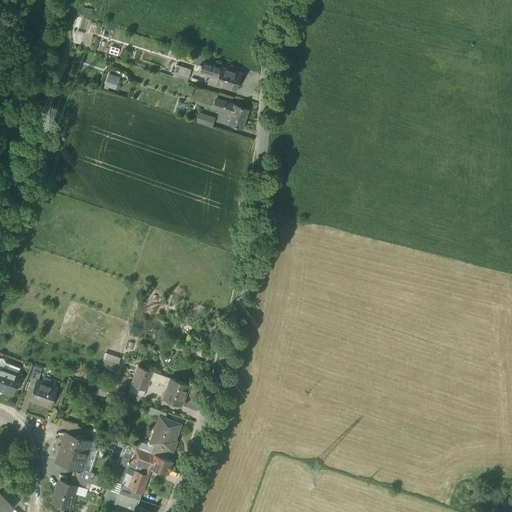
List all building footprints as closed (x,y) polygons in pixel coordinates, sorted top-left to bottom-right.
[(112,46),(111,54),(119,56),(120,48),(112,46)] [(194,66),(201,68),(203,62),(205,56),(197,53),(194,66)] [(216,83),(236,90),(238,82),(239,82),(242,73),(221,67),(221,68),(203,62),(201,68),(200,71),(218,76),(216,83)] [(176,77),(190,82),(193,72),(179,68),(176,77)] [(105,86),(118,90),(121,76),(108,73),(105,86)] [(185,95),(190,97),(194,88),(188,86),(185,95)] [(248,109),(226,102),(216,99),(214,108),(223,111),(232,114),(229,124),(242,128),(248,109)] [(197,122),(212,127),(215,118),(200,113),(197,122)] [(1,358),(0,361),(0,367),(6,370),(6,371),(18,375),(19,374),(18,374),(20,368),(6,363),(3,359),(1,358)] [(102,366),(117,371),(120,364),(104,358),(102,366)] [(129,392),(143,397),(146,390),(149,380),(153,371),(141,367),(138,365),(131,384),(129,392)] [(16,382),(18,375),(6,371),(6,370),(0,367),(0,388),(14,393),(18,382),(16,382)] [(30,382),(36,385),(37,381),(38,381),(39,377),(41,372),(34,370),(30,382)] [(149,380),(168,387),(171,377),(169,377),(153,371),(149,380)] [(164,398),(181,405),(186,391),(187,392),(189,384),(171,377),(168,387),(164,398)] [(31,400),(50,407),(57,388),(38,381),(37,381),(36,385),(33,391),(34,391),(31,400)] [(160,416),(165,418),(167,412),(150,406),(147,413),(157,417),(158,416),(160,417),(160,416)] [(160,426),(154,443),(171,449),(173,449),(176,440),(175,439),(180,423),(165,418),(160,416),(160,417),(157,425),(160,426)] [(74,467),(81,470),(82,469),(91,441),(66,433),(56,462),(74,467)] [(167,458),(171,449),(154,443),(150,452),(156,454),(167,458)] [(151,469),(152,466),(151,465),(156,454),(150,452),(135,446),(131,459),(136,461),(135,463),(151,469)] [(167,458),(156,454),(151,465),(152,466),(168,471),(171,464),(172,460),(167,458)] [(128,466),(133,468),(135,463),(136,461),(131,459),(123,456),(121,463),(128,466)] [(151,469),(135,463),(133,468),(135,469),(149,475),(151,469)] [(133,468),(128,466),(126,472),(133,474),(135,469),(133,468)] [(74,467),(71,477),(69,483),(77,486),(78,487),(88,490),(91,483),(94,473),(82,469),(81,470),(74,467)] [(121,484),(142,492),(149,475),(135,469),(133,474),(126,472),(121,484)] [(59,483),(60,480),(58,480),(51,502),(53,503),(59,483)] [(62,504),(68,506),(70,498),(72,499),(77,486),(69,483),(65,482),(64,485),(59,483),(53,503),(62,505),(62,504)] [(88,490),(103,495),(105,488),(97,485),(91,483),(88,490)] [(123,487),(120,493),(140,499),(142,492),(121,484),(120,486),(121,487),(123,487)] [(77,486),(72,499),(70,506),(69,508),(71,509),(78,487),(77,486)] [(120,493),(117,504),(134,510),(135,505),(137,506),(140,499),(120,493)] [(9,511),(14,508),(4,498),(0,501),(0,511),(9,511)]
